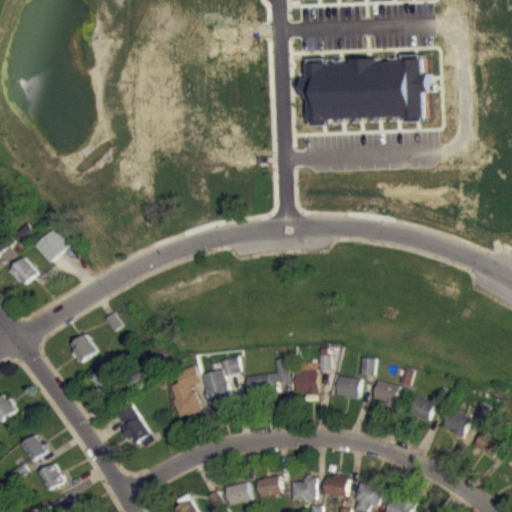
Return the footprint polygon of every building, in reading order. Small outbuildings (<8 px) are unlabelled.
[(311,72),(313,131),(429,126),(426,67),(311,72)] [(54,272),(73,254),(57,237),(38,255),(54,272)] [(0,263),(9,273),(20,262),(5,246),(2,250),(0,247),(0,263)] [(41,283),(29,266),(13,277),(25,295),(41,283)] [(100,362),(90,343),(73,353),(83,371),(100,362)] [(334,379),(334,365),(324,364),(323,379),(334,379)] [(205,383),(213,417),(233,412),(232,409),(235,408),(230,385),(245,381),(241,366),(224,370),(226,378),(205,383)] [(292,391),(291,367),(279,368),(280,383),(251,384),(251,403),(277,402),(277,392),(292,391)] [(378,367),(365,367),(365,384),(378,384),(378,367)] [(310,404),(322,404),(321,371),(300,372),(301,399),(309,399),(310,404)] [(183,426),(189,424),(191,429),(205,425),(196,394),(204,392),(199,374),(179,381),(182,392),(173,395),(183,426)] [(403,391),(412,393),(416,379),(407,377),(403,391)] [(109,381),(97,387),(105,404),(117,398),(109,381)] [(341,406),(363,407),(364,387),(342,386),(341,406)] [(399,413),(403,395),(381,389),(377,408),(399,413)] [(0,408),(0,432),(20,419),(8,402),(0,408)] [(412,422),(432,430),(440,413),(420,404),(412,422)] [(148,456),(157,451),(135,412),(119,422),(137,454),(144,450),(148,456)] [(475,427),(454,418),(446,436),(466,445),(475,427)] [(507,447),(487,437),(478,455),(498,466),(507,447)] [(35,472),(51,461),(38,444),(23,455),(35,472)] [(67,492),(58,473),(41,481),(50,500),(67,492)] [(328,503),(350,505),(352,486),(330,483),(328,503)] [(260,489),(265,508),(287,502),(282,484),(260,489)] [(320,509),(320,485),(308,485),(308,490),(296,491),(296,509),(320,509)] [(241,511),(255,509),(251,491),(229,496),(232,511),(241,511)] [(382,511),(387,498),(364,491),(358,509),(362,511),(361,511),(382,511)] [(212,511),(224,511),(220,500),(210,505),(212,511)]
